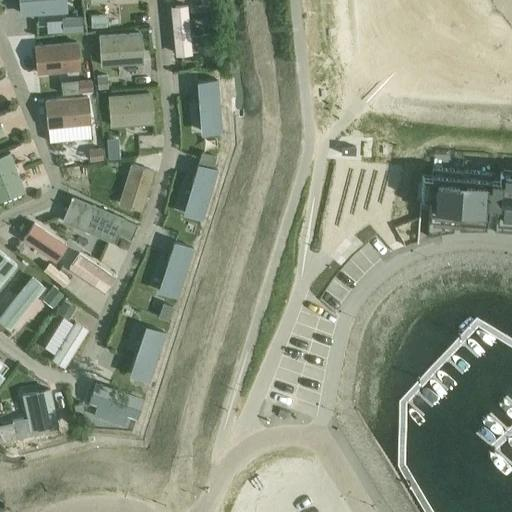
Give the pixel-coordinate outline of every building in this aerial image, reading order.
[(20,0),(21,13),(65,10),(64,0),(20,0)] [(208,34),(189,36),(186,5),(170,7),(175,53),(191,52),(191,50),(210,48),(208,34)] [(105,15),(90,16),(91,27),(106,26),(105,15)] [(64,18),(65,31),(80,30),(80,17),(64,18)] [(101,65),(142,62),(139,32),(99,35),(101,65)] [(34,40),(13,38),(12,58),(33,59),(34,40)] [(37,72),(79,69),(77,43),(35,46),(37,72)] [(106,75),(96,76),(98,88),(108,87),(106,75)] [(79,81),(80,92),(92,91),(91,80),(79,81)] [(221,131),(217,81),(197,82),(199,109),(201,109),(203,132),(221,131)] [(111,126),(151,122),(149,93),(108,96),(111,126)] [(45,101),(47,127),(90,123),(87,97),(45,101)] [(110,146),(111,155),(120,155),(120,145),(110,146)] [(340,154),(344,154),(355,155),(355,149),(355,147),(341,146),(340,154)] [(89,150),(90,160),(102,159),(100,148),(89,150)] [(191,191),(185,213),(202,218),(217,170),(212,169),(215,157),(201,152),(190,190),(191,191)] [(0,199),(24,190),(9,153),(0,156),(0,199)] [(127,205),(141,210),(153,171),(139,166),(127,205)] [(83,167),(72,169),(73,179),(85,178),(83,167)] [(422,179),(420,196),(429,197),(429,202),(428,213),(426,236),(453,232),(454,222),(460,222),(459,231),(486,231),(487,218),(488,207),(489,200),(497,201),(499,179),(490,178),(491,172),(432,168),(431,176),(425,176),(422,175),(422,178),(422,179)] [(495,219),(494,233),(500,233),(511,234),(511,173),(499,173),(499,179),(497,201),(497,207),(496,211),(495,219)] [(125,217),(75,193),(64,217),(114,240),(118,232),(130,237),(136,224),(125,219),(125,217)] [(55,260),(66,245),(33,223),(23,239),(55,260)] [(160,290),(177,296),(193,248),(174,242),(165,268),(167,268),(160,290)] [(0,283),(16,264),(0,251),(0,283)] [(104,291),(114,277),(79,253),(69,268),(104,291)] [(44,270),(52,277),(57,270),(49,264),(44,270)] [(57,270),(52,277),(62,285),(67,278),(57,270)] [(0,316),(0,319),(11,328),(44,287),(32,277),(0,316)] [(61,294),(53,287),(46,296),(54,303),(61,294)] [(74,306),(64,300),(58,310),(67,316),(74,306)] [(163,303),(158,316),(167,320),(172,306),(163,303)] [(51,359),(64,367),(87,329),(74,321),(51,359)] [(148,380),(164,333),(147,327),(140,349),(138,348),(129,374),(148,380)] [(123,393),(95,384),(89,400),(96,403),(127,413),(136,416),(141,400),(129,395),(129,393),(123,391),(123,393)] [(26,415),(0,420),(0,429),(6,436),(30,431),(58,425),(50,389),(22,396),(26,415)] [(76,417),(85,414),(82,402),(73,405),(76,417)]
